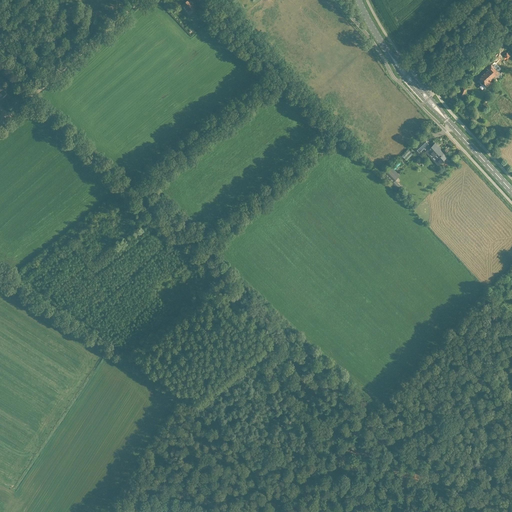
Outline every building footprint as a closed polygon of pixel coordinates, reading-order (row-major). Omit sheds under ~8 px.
[(196,5),(193,2),(190,0),(187,0),(187,1),(182,4),(183,5),(184,7),(186,9),(189,11),(196,5)] [(206,13),(209,9),(203,3),(199,7),(206,13)] [(504,55),(507,59),(511,54),(509,50),(507,52),(506,51),(503,54),(504,54),(504,55)] [(488,69),(486,71),(491,77),(498,71),(494,68),(491,64),(487,68),(488,69)] [(486,71),(479,77),(481,80),(479,82),(481,84),(485,88),(487,86),(491,83),(488,80),(491,77),(486,71)] [(463,98),(467,88),(462,86),(458,96),(463,98)] [(10,96),(3,89),(0,92),(0,103),(1,104),(10,96)] [(446,157),(443,153),(437,147),(438,146),(435,143),(430,148),(428,145),(428,144),(423,138),(420,142),(415,146),(420,152),(424,148),(427,151),(428,150),(431,153),(432,153),(437,159),(434,161),(437,165),(446,157)] [(402,156),(406,160),(413,153),(408,149),(402,156)] [(395,179),(398,177),(390,169),(384,175),(391,183),(390,185),(396,191),(402,187),(395,179)]
